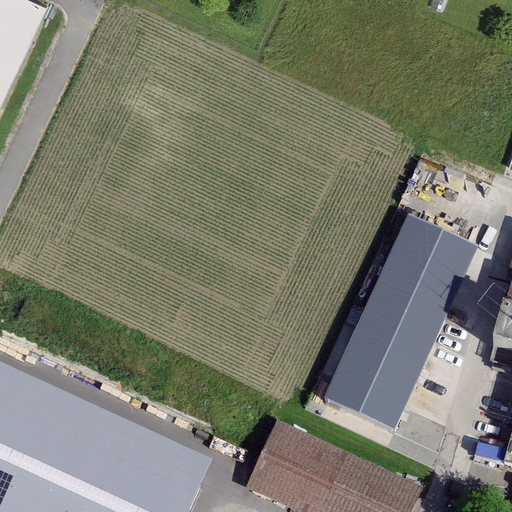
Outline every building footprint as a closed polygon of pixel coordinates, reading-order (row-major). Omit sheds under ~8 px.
[(29,0),(0,0),(0,135),(58,14),(29,0)] [(335,410),(404,440),(489,247),(419,217),(335,410)] [(511,436),(511,263),(499,306),(511,309),(511,417),(507,435),(511,436)] [(185,511),(209,461),(0,364),(0,511),(185,511)] [(412,511),(420,495),(272,431),(244,497),(278,511),(412,511)]
